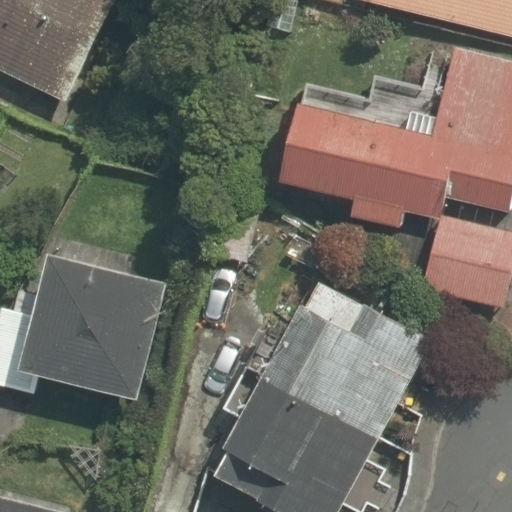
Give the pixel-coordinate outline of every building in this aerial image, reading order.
[(95,0),(0,0),(0,71),(46,95),(95,0)] [(511,0),(381,0),(511,30),(511,0)] [(426,83),(338,56),(330,81),(292,70),(266,166),(345,190),(340,205),(393,221),(398,204),(424,212),(431,189),(499,210),(511,166),(511,53),(442,32),(426,83)] [(242,259),(252,209),(199,198),(188,248),(242,259)] [(425,240),(393,235),(385,287),(499,304),(511,225),(429,213),(425,240)] [(120,391),(152,277),(37,245),(24,289),(1,282),(0,285),(0,379),(15,384),(21,363),(120,391)] [(277,511),(328,511),(419,337),(302,276),(200,472),(277,511)] [(87,511),(0,493),(0,511),(87,511)]
